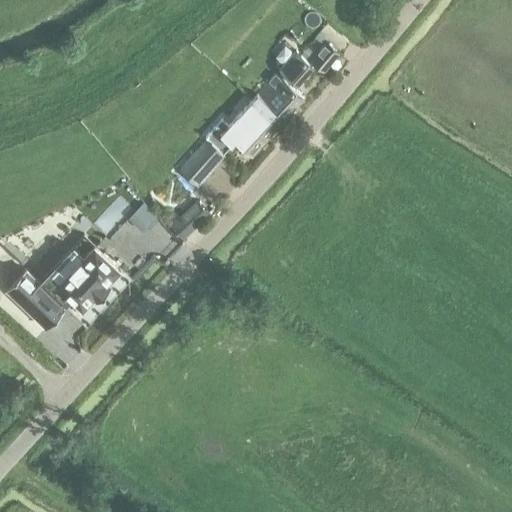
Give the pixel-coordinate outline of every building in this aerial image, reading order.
[(312,60),(324,71),(340,52),(328,41),(312,60)] [(270,80),(253,99),(280,123),(304,97),(292,86),(296,81),(298,84),(314,66),(296,51),(281,68),(284,71),(280,76),(278,74),(271,81),(270,80)] [(252,155),(280,123),(253,99),(238,115),(237,115),(228,126),(221,119),(206,136),(207,138),(186,162),(203,177),(224,153),(223,153),(235,140),(252,155)] [(150,197),(146,200),(150,205),(155,201),(150,197)] [(182,237),(209,212),(197,200),(179,217),(175,212),(166,220),(182,237)] [(148,224),(135,211),(129,217),(143,230),(148,224)] [(71,298),(82,308),(94,295),(97,298),(111,283),(108,280),(120,268),(94,243),(83,254),(74,245),(40,282),(65,305),(71,298)] [(40,282),(24,267),(5,288),(46,326),(65,305),(40,282)] [(126,273),(132,278),(137,273),(132,267),(126,273)]
